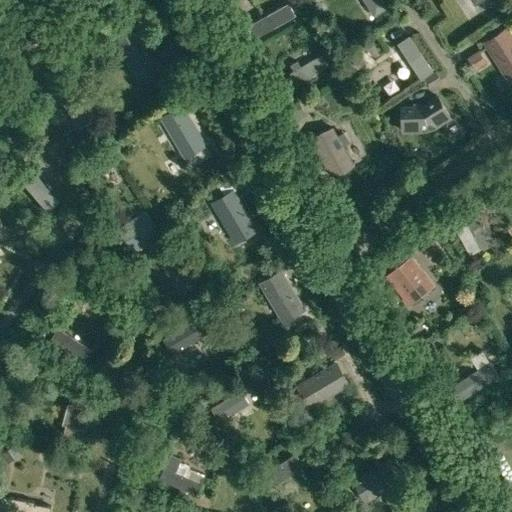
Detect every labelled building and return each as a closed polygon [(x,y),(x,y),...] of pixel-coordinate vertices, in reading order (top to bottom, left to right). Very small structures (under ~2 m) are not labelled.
[(365,0),(374,14),(386,6),(382,0),(365,0)] [(289,4),(249,26),(255,36),(295,14),(289,4)] [(231,14),(237,24),(247,18),(241,8),(231,14)] [(483,41),(508,79),(511,76),(511,30),(508,25),(483,41)] [(117,41),(140,79),(159,68),(136,30),(117,41)] [(410,38),(400,45),(422,79),(433,72),(410,38)] [(485,62),(479,52),(468,59),(474,69),(485,62)] [(285,76),(291,87),(329,65),(323,54),(285,76)] [(398,67),(381,71),(384,83),(401,78),(398,67)] [(441,81),(436,74),(425,81),(430,89),(441,81)] [(286,87),(276,93),(282,104),(292,98),(286,87)] [(400,104),(401,132),(423,132),(422,122),(433,120),(436,127),(452,117),(439,94),(423,104),(400,104)] [(75,95),(64,103),(92,144),(103,136),(75,95)] [(306,114),(298,101),(287,107),(294,121),(306,114)] [(163,118),(185,155),(204,143),(182,106),(163,118)] [(311,138),(332,176),(355,164),(334,125),(311,138)] [(12,172),(44,208),(54,199),(22,163),(12,172)] [(480,193),(486,206),(496,202),(490,189),(480,193)] [(214,202),(236,239),(255,228),(233,191),(214,202)] [(118,229),(132,251),(147,241),(150,246),(162,238),(145,211),(118,229)] [(470,213),(458,220),(478,256),(490,250),(470,213)] [(430,243),(423,249),(430,257),(437,252),(430,243)] [(281,262),(284,268),(297,261),(293,255),(281,262)] [(409,304),(434,285),(411,256),(387,275),(409,304)] [(262,281),(284,319),(303,308),(281,270),(262,281)] [(202,315),(164,338),(173,352),(210,329),(202,315)] [(93,350),(59,327),(50,340),(84,363),(93,350)] [(345,353),(341,346),(329,353),(333,360),(345,353)] [(296,384),(310,407),(350,383),(337,360),(296,384)] [(452,386),(460,399),(499,374),(490,361),(452,386)] [(247,386),(253,397),(262,392),(256,381),(247,386)] [(72,403),(71,403),(66,424),(67,424),(63,437),(82,442),(85,429),(87,429),(92,409),(91,409),(94,396),(75,391),(72,403)] [(240,393),(212,410),(219,421),(247,405),(240,393)] [(3,451),(8,460),(20,452),(14,444),(3,451)] [(255,479),(263,491),(303,466),(295,454),(255,479)] [(352,479),(366,502),(407,477),(394,454),(352,479)] [(195,496),(200,486),(174,474),(180,460),(170,456),(159,479),(195,496)]
